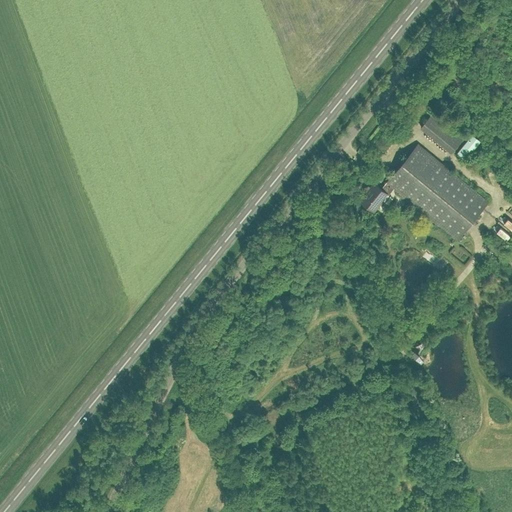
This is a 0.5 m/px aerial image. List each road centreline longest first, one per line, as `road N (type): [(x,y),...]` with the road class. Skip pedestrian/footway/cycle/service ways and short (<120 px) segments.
road 1 (primary): [(3,511),(421,0)]
road 2 (unclassified): [(105,511),(215,298),(461,0)]
